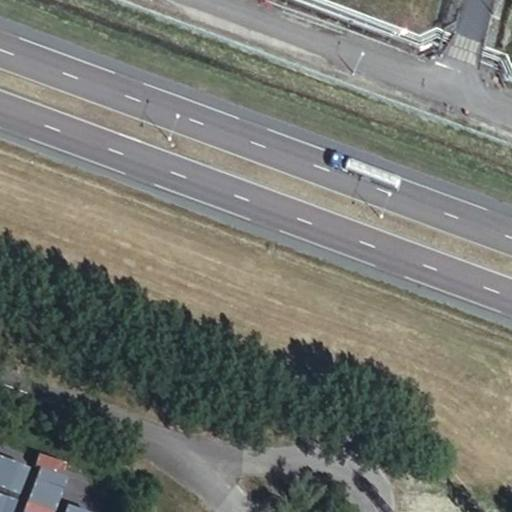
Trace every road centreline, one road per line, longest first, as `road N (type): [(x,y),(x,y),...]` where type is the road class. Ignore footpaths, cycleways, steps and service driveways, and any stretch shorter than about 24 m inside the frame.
road 1 (secondary): [(0,119),(511,310)]
road 2 (secondary): [(511,240),(0,53)]
road 3 (unclassified): [(0,388),(190,459)]
road 4 (unclassified): [(365,511),(351,478),(324,468),(190,459)]
